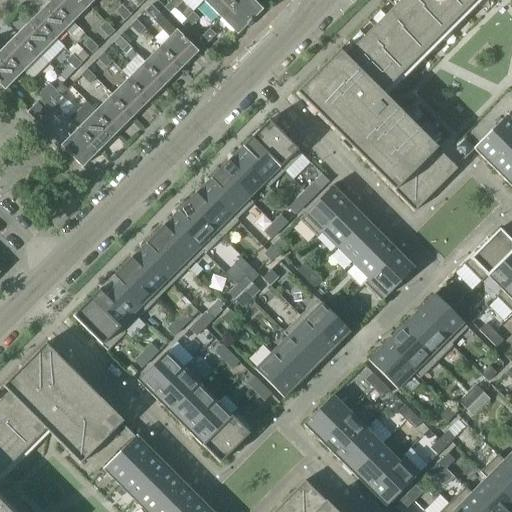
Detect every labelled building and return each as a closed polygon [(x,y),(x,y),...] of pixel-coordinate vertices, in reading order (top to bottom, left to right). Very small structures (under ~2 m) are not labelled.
[(81,0),(51,0),(50,1),(72,23),(88,6),(81,0)] [(171,0),(164,8),(170,14),(181,2),(179,0),(171,0)] [(238,0),(204,0),(203,2),(220,18),(238,0)] [(262,10),(251,0),(238,0),(220,18),(237,35),(262,10)] [(455,168),(473,150),(483,160),(482,160),(487,165),(498,175),(502,180),(503,180),(511,189),(511,0),(400,0),(390,10),(384,5),(376,13),(382,19),(369,31),(364,25),(356,33),(361,39),(349,51),(343,45),(295,94),(308,107),(315,100),(322,107),(315,114),(342,141),(341,141),(342,142),(343,142),(350,149),(349,149),(350,150),(351,150),(413,213),(426,199),(456,170),(455,168)] [(50,1),(34,18),(55,39),(72,23),(50,1)] [(115,12),(124,21),(130,15),(121,6),(115,12)] [(150,6),(144,12),(153,21),(159,14),(150,6)] [(180,25),(186,31),(198,19),(192,13),(180,25)] [(34,18),(17,34),(39,56),(55,39),(34,18)] [(135,21),(129,27),(138,36),(144,29),(135,21)] [(98,29),(107,38),(113,32),(105,23),(98,29)] [(197,41),(203,47),(215,35),(208,29),(197,41)] [(175,31),(161,46),(182,67),(197,52),(175,31)] [(17,34),(2,50),(23,71),(39,56),(17,34)] [(119,37),(113,43),(122,52),(128,46),(119,37)] [(82,45),(91,54),(97,48),(88,39),(82,45)] [(161,46),(144,62),(166,84),(182,67),(161,46)] [(23,71),(2,50),(0,51),(0,86),(4,90),(23,71)] [(82,51),(74,58),(81,64),(88,57),(82,51)] [(102,53),(96,59),(105,68),(111,62),(102,53)] [(69,65),(75,70),(81,64),(74,58),(72,56),(66,62),(69,65)] [(144,62),(128,79),(149,100),(166,84),(144,62)] [(75,70),(69,65),(59,76),(65,81),(75,70)] [(86,70),(80,76),(89,85),(95,79),(86,70)] [(128,79),(111,95),(133,117),(149,100),(128,79)] [(48,84),(42,90),(51,99),(57,93),(48,84)] [(37,104),(42,108),(51,99),(42,90),(36,96),(41,101),(37,104)] [(57,93),(51,99),(60,108),(66,102),(57,93)] [(111,95),(95,112),(116,133),(133,117),(111,95)] [(51,99),(42,108),(46,113),(50,110),(54,114),(60,108),(51,99)] [(26,113),(38,124),(47,114),(46,113),(42,108),(37,104),(36,103),(26,113)] [(95,112),(79,127),(101,149),(116,133),(95,112)] [(267,121),(249,139),(283,173),(284,172),(300,156),(301,155),(292,146),(280,134),(281,134),(275,128),(275,129),(273,127),(272,126),(267,121)] [(101,149),(79,127),(60,147),(81,168),(101,149)] [(236,153),(234,155),(268,188),(283,173),(249,139),(242,147),(241,148),(241,147),(236,152),(236,153)] [(227,162),(218,171),(252,204),(248,199),(251,196),(263,185),(267,189),(268,188),(234,155),(233,156),(232,157),(232,156),(227,161),(227,162)] [(203,185),(202,187),(237,222),(237,221),(236,220),(240,215),(252,204),(218,171),(209,179),(209,180),(209,179),(204,184),(204,185),(203,185)] [(312,183),(304,192),(311,199),(319,190),(312,183)] [(304,226),(315,237),(337,215),(349,203),(347,201),(342,196),(332,186),(331,187),(331,188),(320,198),(303,216),(298,220),(304,226)] [(194,194),(186,203),(221,238),(237,222),(202,187),(200,188),(200,189),(199,189),(194,194),(195,194),(194,194)] [(311,199),(304,192),(295,200),(302,207),(311,199)] [(171,218),(169,219),(204,254),(208,250),(221,238),(186,203),(177,212),(176,212),(171,217),(172,217),(171,218)] [(320,233),(336,249),(353,232),(365,219),(356,210),(351,205),(349,203),(337,215),(315,237),(316,237),(320,233)] [(280,216),(272,224),(279,231),(287,223),(280,216)] [(162,227),(153,235),(187,269),(194,262),(201,255),(202,254),(204,255),(204,254),(169,219),(168,221),(167,221),(162,226),(163,226),(162,227)] [(336,249),(352,265),(369,248),(381,235),(379,234),(379,233),(375,228),(374,229),(374,228),(365,219),(353,232),(336,249)] [(279,231),(272,224),(263,233),(270,240),(279,231)] [(463,265),(480,282),(511,249),(511,244),(498,230),(492,236),(492,235),(487,241),(475,253),(463,265)] [(139,250),(137,252),(171,285),(187,269),(153,235),(145,244),(144,245),(144,244),(139,249),(139,250)] [(363,285),(364,285),(397,252),(397,251),(388,243),(388,242),(384,237),(383,238),(383,237),(381,235),(369,248),(352,265),(361,274),(367,280),(363,284),(363,285)] [(280,238),(272,247),(279,254),(287,245),(280,238)] [(279,254),(272,247),(267,251),(263,255),(270,262),(279,254)] [(495,297),(496,298),(511,281),(511,249),(480,282),(481,283),(486,277),(501,291),(495,297)] [(130,259),(121,268),(155,301),(171,285),(137,252),(136,253),(135,254),(135,253),(130,258),(130,259)] [(397,252),(364,285),(375,296),(379,301),(380,301),(381,302),(390,293),(404,279),(404,280),(409,274),(414,268),(399,253),(397,252)] [(303,278),(305,280),(312,273),(310,271),(303,264),(296,271),(303,278)] [(107,282),(105,284),(138,317),(139,317),(150,306),(155,301),(121,268),(112,276),(112,277),(111,277),(107,281),(107,282)] [(271,271),(262,279),(269,286),(277,278),(271,271)] [(182,281),(214,314),(223,305),(192,272),(182,281)] [(312,273),(305,280),(313,288),(320,281),(312,273)] [(244,277),(236,285),(243,293),(251,284),(244,277)] [(511,281),(496,298),(511,314),(511,313),(511,281)] [(90,299),(89,300),(124,335),(125,334),(123,333),(138,317),(105,284),(103,285),(103,286),(103,285),(98,290),(98,291),(90,299)] [(251,284),(243,293),(250,300),(252,297),(258,291),(251,284)] [(227,294),(234,301),(237,298),(241,294),(243,293),(236,285),(227,294)] [(446,299),(454,307),(461,300),(453,292),(446,299)] [(237,298),(234,301),(241,308),(249,301),(250,300),(243,293),(241,294),(237,298)] [(418,310),(416,311),(451,346),(452,346),(451,345),(459,336),(466,328),(467,328),(461,322),(446,307),(434,295),(433,295),(432,295),(423,304),(423,305),(423,304),(418,309),(418,310)] [(328,303),(337,312),(344,305),(342,303),(335,296),(328,303)] [(310,305),(299,316),(333,350),(334,348),(335,348),(340,344),(340,343),(349,334),(350,333),(349,333),(348,332),(316,299),(310,305)] [(124,335),(89,300),(81,308),(72,316),(72,317),(75,320),(76,321),(78,322),(77,323),(82,328),(83,327),(101,346),(107,352),(107,351),(124,335)] [(461,300),(454,307),(463,316),(470,309),(461,300)] [(344,305),(337,312),(339,314),(345,320),(352,313),(344,305)] [(221,320),(228,327),(237,318),(229,311),(221,320)] [(409,319),(400,328),(435,363),(441,357),(451,346),(416,311),(415,313),(414,314),(414,313),(409,318),(409,319)] [(183,313),(174,321),(181,328),(190,320),(183,313)] [(205,313),(197,321),(204,328),(212,320),(205,313)] [(299,316),(283,332),(317,366),(326,357),(331,353),(331,352),(333,350),(299,316)] [(181,328),(174,321),(166,330),(173,337),(181,328)] [(204,328),(197,321),(188,330),(195,337),(204,328)] [(478,331),(487,339),(494,333),(485,324),(478,331)] [(386,342),(384,344),(419,379),(421,377),(435,363),(400,328),(391,337),(386,341),(386,342)] [(287,338),(271,353),(300,382),(302,381),(303,380),(303,381),(308,376),(307,375),(308,375),(316,366),(317,366),(283,332),(283,333),(282,333),(287,338)] [(494,333),(487,339),(495,348),(502,341),(494,333)] [(334,511),(304,481),(273,511),(212,511),(204,504),(204,503),(199,499),(188,488),(189,488),(184,483),(184,484),(173,473),(169,468),(168,468),(158,458),(158,457),(153,453),(143,442),(138,437),(138,438),(136,436),(134,437),(121,424),(122,422),(100,399),(97,402),(92,407),(85,400),(93,392),(65,364),(57,372),(50,365),(58,357),(45,344),(2,387),(7,393),(0,399),(0,511),(334,511)] [(419,379),(384,344),(382,346),(377,350),(377,351),(368,360),(367,361),(375,369),(391,384),(396,390),(397,390),(401,385),(408,378),(413,374),(418,379),(419,379)] [(151,345),(142,353),(149,360),(158,352),(151,345)] [(214,353),(223,361),(230,354),(222,346),(214,353)] [(152,397),(154,399),(189,364),(188,363),(182,368),(171,357),(166,352),(137,381),(136,382),(137,382),(146,391),(147,392),(146,392),(151,397),(151,396),(152,397)] [(149,360),(142,353),(134,362),(141,369),(149,360)] [(300,382),(271,353),(257,367),(254,370),(278,394),(283,399),(284,398),(285,398),(293,389),(294,389),(294,390),(299,385),(298,384),(299,384),(300,382)] [(230,354),(223,361),(231,370),(238,363),(230,354)] [(161,406),(170,415),(205,380),(193,368),(189,364),(154,399),(155,400),(156,401),(155,401),(160,406),(161,406)] [(480,375),(487,382),(496,374),(489,367),(480,375)] [(364,381),(373,389),(380,382),(371,374),(366,379),(364,381)] [(247,385),(255,394),(262,387),(254,378),(251,381),(247,385)] [(184,429),(186,431),(215,402),(206,392),(200,386),(205,380),(170,415),(178,424),(179,424),(178,424),(183,429),(184,429)] [(380,382),(373,389),(381,398),(388,391),(380,382)] [(475,386),(467,394),(474,401),(482,393),(475,386)] [(262,387),(255,394),(264,402),(271,395),(262,387)] [(482,393),(474,401),(481,408),(489,400),(482,393)] [(474,401),(467,394),(458,403),(465,410),(474,401)] [(318,441),(319,442),(353,409),(352,408),(348,412),(332,397),(332,396),(313,415),(313,414),(308,419),(308,420),(302,425),(318,441)] [(481,408),(474,401),(465,410),(472,417),(481,408)] [(193,438),(202,447),(207,441),(226,422),(237,412),(236,411),(230,417),(215,402),(186,431),(188,433),(192,438),(193,438)] [(397,413),(405,421),(412,414),(404,406),(397,413)] [(439,416),(446,423),(455,415),(448,408),(439,416)] [(334,457),(336,458),(369,425),(353,409),(319,442),(328,451),(329,452),(328,452),(333,457),(333,456),(334,457)] [(207,441),(202,447),(219,464),(224,459),(224,458),(225,458),(230,453),(229,453),(243,439),(254,429),(253,428),(251,426),(237,412),(226,422),(207,441)] [(412,414),(405,421),(414,430),(421,423),(412,414)] [(343,466),(352,475),(381,445),(366,430),(370,426),(369,425),(336,458),(337,460),(338,461),(337,461),(342,466),(342,465),(343,466)] [(446,432),(438,440),(445,447),(453,439),(446,432)] [(445,447),(438,440),(430,449),(437,456),(445,447)] [(366,489),(368,491),(403,456),(402,455),(396,461),(381,445),(352,475),(361,484),(365,489),(366,489)] [(496,456),(511,471),(511,451),(502,461),(497,455),(496,456)] [(447,454),(438,462),(445,469),(453,461),(447,454)] [(403,456),(368,491),(370,493),(374,498),(375,498),(384,507),(385,508),(386,506),(414,478),(420,473),(403,456)] [(480,472),(511,503),(511,471),(496,456),(480,472)] [(445,469),(438,462),(430,471),(436,477),(445,469)] [(464,488),(487,511),(510,511),(511,510),(511,503),(480,472),(479,473),(485,478),(470,493),(464,487),(464,488)] [(414,486),(406,495),(413,502),(421,493),(414,486)] [(448,504),(455,511),(487,511),(464,488),(448,504)] [(413,502),(406,495),(397,503),(404,510),(413,502)]
